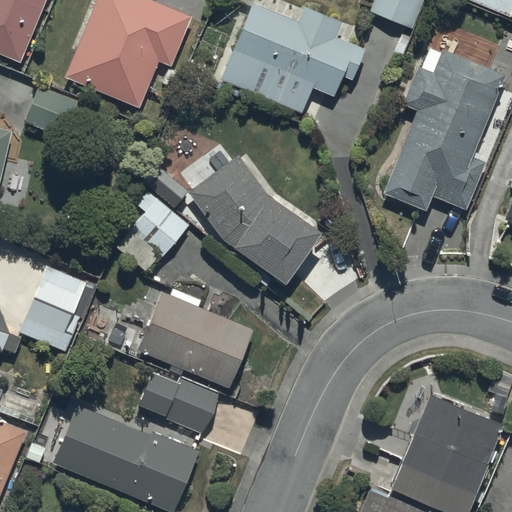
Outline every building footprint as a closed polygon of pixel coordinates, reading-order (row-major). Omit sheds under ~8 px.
[(0,0),(0,57),(20,65),(45,0),(0,0)] [(96,0),(64,79),(137,111),(159,63),(169,68),(191,18),(144,0),(96,0)] [(422,0),(373,0),(367,14),(409,31),(422,0)] [(511,8),(511,0),(459,0),(508,19),(511,8)] [(296,24),(251,5),(219,83),(301,116),(311,91),(332,100),(340,80),(350,84),(363,52),(334,41),(340,27),(301,11),(296,24)] [(420,72),(416,70),(401,107),(415,113),(381,197),(423,213),(429,199),(464,213),(484,164),(471,159),(504,77),(446,54),(451,43),(438,38),(433,51),(429,50),(420,72)] [(35,89),(21,125),(61,140),(71,113),(82,117),(85,108),(35,89)] [(0,173),(9,136),(0,133),(0,173)] [(185,195),(230,253),(283,290),(320,239),(266,201),(236,159),(185,195)] [(157,196),(114,251),(145,274),(158,257),(163,260),(187,228),(173,217),(187,199),(152,172),(142,185),(157,196)] [(511,179),(508,190),(511,192),(511,198),(502,222),(511,226),(511,179)] [(37,285),(18,336),(64,353),(83,303),(37,285)] [(159,295),(135,353),(228,393),(253,334),(197,310),(201,301),(170,288),(166,298),(159,295)] [(93,301),(80,330),(103,340),(116,311),(93,301)] [(0,352),(2,348),(13,353),(18,340),(7,335),(0,316),(0,352)] [(151,375),(137,407),(202,434),(217,398),(177,381),(175,386),(151,375)] [(465,511),(500,428),(426,398),(385,500),(368,493),(360,511),(465,511)] [(75,408),(51,465),(164,511),(170,511),(195,453),(150,434),(148,439),(75,408)] [(0,495),(24,435),(0,425),(0,495)]
